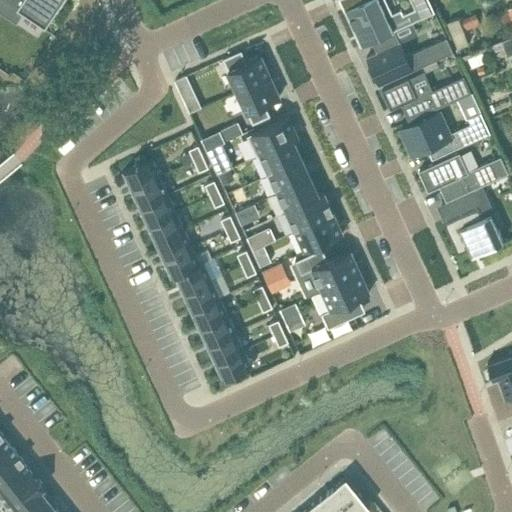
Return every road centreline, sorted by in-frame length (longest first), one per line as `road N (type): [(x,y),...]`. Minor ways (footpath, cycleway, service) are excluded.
road 1 (residential): [(140,49),(150,91),(66,170),(182,425),(437,317)]
road 2 (residential): [(437,317),(286,0)]
road 3 (residential): [(258,511),(349,440),(402,511)]
road 4 (residential): [(95,511),(0,392)]
